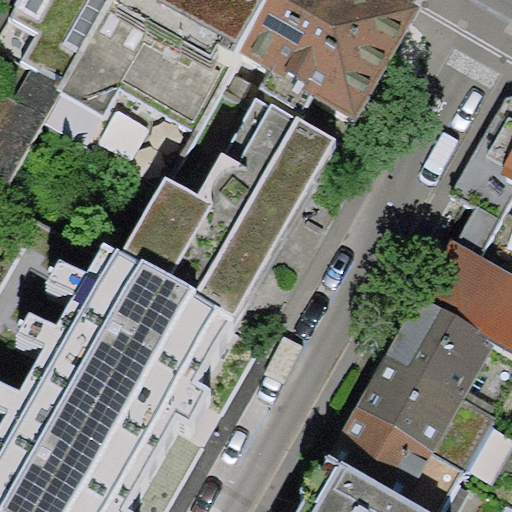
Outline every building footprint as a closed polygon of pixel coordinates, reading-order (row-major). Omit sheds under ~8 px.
[(22,0),(6,29),(32,44),(17,69),(32,78),(59,93),(112,0),(22,0)] [(99,126),(114,99),(192,144),(235,69),(274,0),(112,0),(59,93),(54,101),(99,126)] [(296,128),(307,108),(349,132),(376,83),(407,29),(355,0),(274,0),(235,69),(270,88),(259,107),(296,128)] [(0,190),(2,192),(54,101),(59,93),(32,78),(13,110),(0,102),(0,190)] [(511,105),(501,109),(446,205),(471,220),(437,279),(416,315),(485,355),(511,369),(511,297),(471,274),(511,202),(511,105)] [(251,117),(193,219),(160,200),(115,278),(228,343),(279,253),(331,163),(251,117)] [(115,278),(98,268),(26,394),(0,439),(0,511),(131,511),(156,468),(228,343),(115,278)] [(485,355),(416,315),(394,353),(385,370),(453,409),(485,355)] [(364,407),(354,425),(458,484),(490,430),(453,409),(385,370),(364,407)] [(442,511),(458,484),(354,425),(333,461),(323,479),(379,511),(442,511)] [(379,511),(323,479),(317,488),(311,484),(295,511),(296,511),(379,511)]
